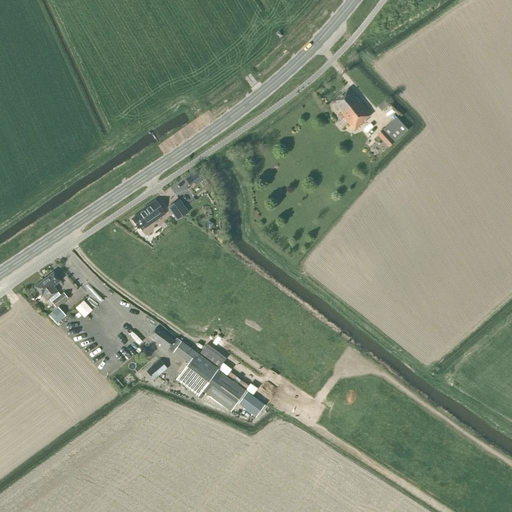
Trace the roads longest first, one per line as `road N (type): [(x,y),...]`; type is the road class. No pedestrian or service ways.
road 1 (primary): [(0,273),(230,117),(285,73),(353,0)]
road 2 (track): [(511,433),(256,244),(238,181),(216,145)]
